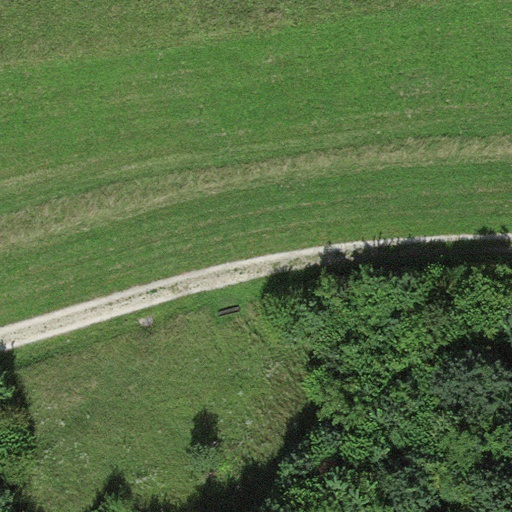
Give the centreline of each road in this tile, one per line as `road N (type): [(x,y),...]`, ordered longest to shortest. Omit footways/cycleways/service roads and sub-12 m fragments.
road 1 (track): [(511,241),(241,272),(0,338)]
road 2 (track): [(511,410),(430,511)]
